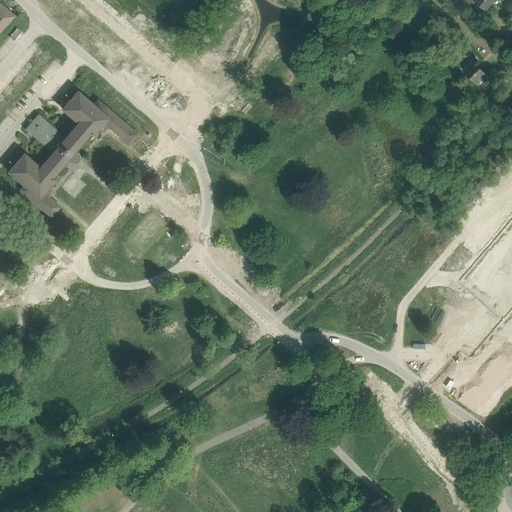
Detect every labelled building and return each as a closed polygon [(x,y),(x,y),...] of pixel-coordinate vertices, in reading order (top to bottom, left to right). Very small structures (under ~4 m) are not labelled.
[(474,5),(468,0),(461,0),(460,1),(470,10),(474,5)] [(473,0),(485,10),(494,0),(473,0)] [(0,31),(14,16),(0,3),(0,31)] [(443,66),(453,57),(449,53),(439,61),(443,66)] [(477,84),(487,75),(473,61),(463,70),(477,84)] [(439,63),(435,67),(440,72),(444,68),(439,63)] [(24,185),(20,190),(51,216),(59,206),(47,195),(49,193),(50,192),(47,189),(58,176),(55,173),(86,137),(89,139),(101,126),(104,129),(107,126),(128,144),(137,134),(97,99),(93,104),(77,91),(62,109),(77,122),(64,137),(38,115),(25,129),(52,152),(39,167),(24,153),(8,171),(24,185)] [(511,184),(504,177),(496,187),(510,199),(511,198),(511,196),(511,184)] [(496,187),(488,197),(502,209),(503,207),(509,201),(511,203),(511,198),(510,199),(496,187)] [(488,197),(480,206),(493,218),(495,217),(500,210),(504,213),(507,210),(503,207),(502,209),(488,197)] [(480,206),(471,216),(485,228),(487,226),(492,220),(496,223),(499,220),(495,217),(493,218),(480,206)] [(471,216),(463,225),(477,237),(478,236),(484,229),(488,232),(490,229),(487,226),(485,228),(471,216)] [(463,225),(454,235),(468,247),(476,239),(479,242),(482,239),(478,236),(477,237),(463,225)] [(454,287),(439,305),(450,314),(465,296),(454,287)] [(465,296),(450,314),(460,323),(475,305),(465,296)] [(511,329),(507,326),(499,335),(511,345),(511,329)] [(511,345),(499,335),(492,344),(511,360),(511,359),(511,345)] [(492,344),(484,353),(499,366),(503,370),(511,360),(492,344)] [(484,353),(476,362),(492,375),(499,366),(484,353)]
